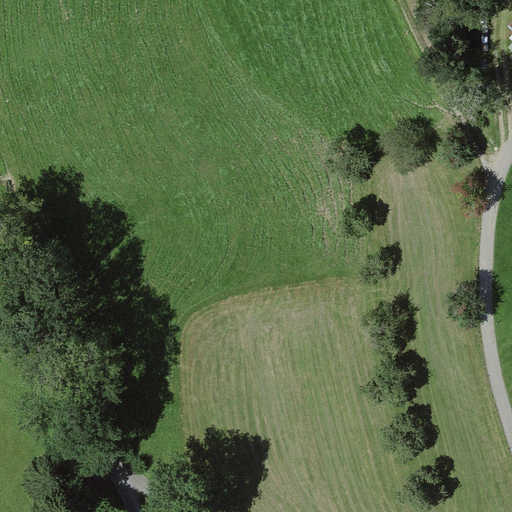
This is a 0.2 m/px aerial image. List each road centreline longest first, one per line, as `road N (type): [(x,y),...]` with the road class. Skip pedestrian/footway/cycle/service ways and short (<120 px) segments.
road 1 (residential): [(179,511),(71,417),(0,235)]
road 2 (track): [(511,148),(495,181),(485,305),(495,382),(511,433)]
road 3 (track): [(495,181),(404,0)]
road 4 (track): [(508,152),(499,26)]
